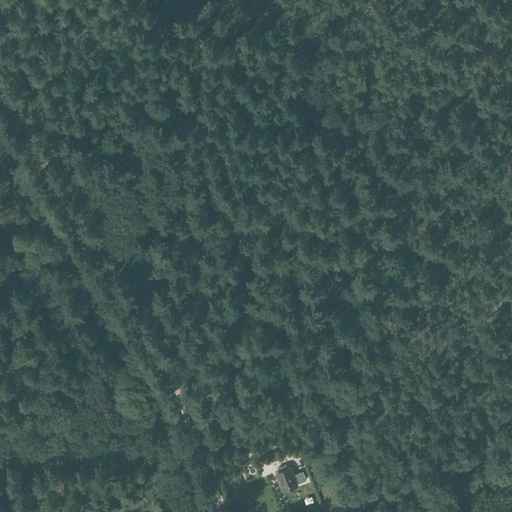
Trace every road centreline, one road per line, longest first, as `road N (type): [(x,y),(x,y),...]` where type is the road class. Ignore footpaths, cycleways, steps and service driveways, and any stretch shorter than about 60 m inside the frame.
road 1 (track): [(173,391),(0,127)]
road 2 (track): [(173,391),(0,417)]
road 3 (tertiary): [(358,511),(511,453)]
road 4 (track): [(229,511),(173,391)]
